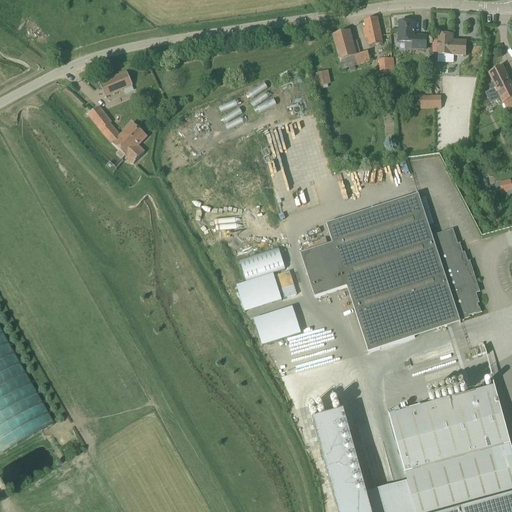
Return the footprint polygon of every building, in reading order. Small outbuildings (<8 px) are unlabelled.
[(377,18),(364,21),(366,28),(363,29),(365,39),(368,39),(370,47),(383,44),(380,32),(381,32),(379,24),(378,24),(377,18)] [(414,23),(399,23),(399,43),(412,43),(412,49),(426,50),(426,37),(414,36),(414,23)] [(339,61),(340,61),(342,71),(370,63),(368,53),(357,56),(350,31),(332,36),(339,61)] [(439,35),(438,55),(465,57),(466,43),(452,42),(453,36),(439,35)] [(395,76),(393,59),(378,60),(380,77),(395,76)] [(511,86),(502,67),(488,73),(504,104),(503,104),(507,112),(511,109),(511,86)] [(311,75),(313,89),(331,84),(328,71),(311,75)] [(106,98),(132,87),(126,73),(100,84),(106,98)] [(420,110),(432,110),(432,96),(420,97),(420,110)] [(441,96),(432,96),(432,110),(441,110),(441,96)] [(88,116),(103,137),(133,165),(145,152),(139,146),(147,138),(132,123),(120,136),(110,125),(112,123),(99,108),(88,116)] [(511,192),(511,187),(510,180),(498,182),(501,195),(511,192)] [(458,245),(453,230),(432,237),(419,195),(327,225),(333,245),(301,255),(315,298),(347,288),(369,353),(461,323),(460,321),(470,318),(469,316),(476,314),(476,315),(481,314),(479,308),(477,304),(479,303),(476,294),(480,293),(470,262),(468,263),(465,253),(463,254),(460,244),(458,245)] [(240,262),(246,283),(285,270),(279,249),(240,262)] [(298,308),(257,317),(264,344),(304,335),(298,308)] [(0,330),(0,455),(54,425),(0,330)] [(472,358),(486,353),(484,347),(470,352),(472,358)] [(404,474),(414,511),(453,511),(511,496),(511,452),(494,387),(389,416),(404,474)] [(511,511),(511,498),(459,511),(371,511),(367,493),(344,412),(313,421),(337,511),(511,511)]
